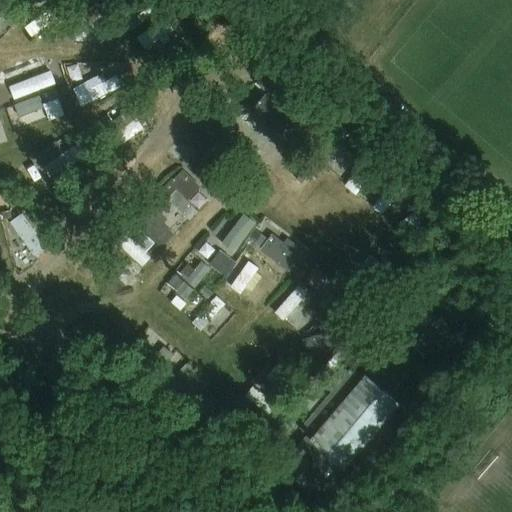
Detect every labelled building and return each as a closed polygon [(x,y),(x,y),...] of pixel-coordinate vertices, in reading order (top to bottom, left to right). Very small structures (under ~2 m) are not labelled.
[(98,61),(72,71),(83,99),(109,89),(98,61)] [(139,219),(163,241),(177,226),(152,204),(139,219)] [(176,265),(169,289),(177,291),(174,301),(190,306),(201,272),(176,265)] [(196,318),(208,334),(231,318),(219,302),(196,318)] [(108,335),(122,349),(141,328),(128,315),(108,335)] [(302,427),(347,465),(400,401),(366,373),(361,379),(349,369),(302,427)]
